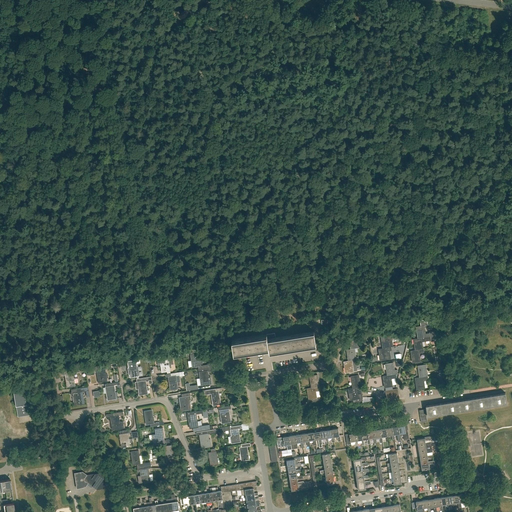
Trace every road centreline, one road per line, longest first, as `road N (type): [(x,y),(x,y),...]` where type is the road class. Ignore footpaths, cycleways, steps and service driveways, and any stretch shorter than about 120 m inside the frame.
road 1 (track): [(511,120),(365,128),(295,162),(251,205),(118,282),(47,291),(0,273)]
road 2 (residential): [(264,469),(199,477),(162,401),(60,415)]
road 3 (residential): [(276,511),(438,480)]
